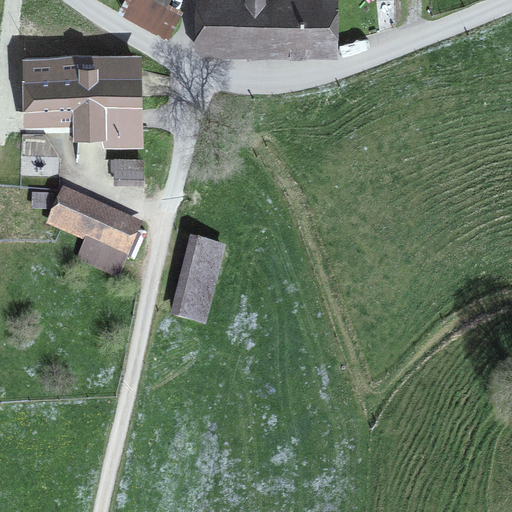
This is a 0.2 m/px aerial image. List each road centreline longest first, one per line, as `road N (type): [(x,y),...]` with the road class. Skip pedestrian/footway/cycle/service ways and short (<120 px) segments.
road 1 (track): [(104,511),(194,73),(296,200),(358,382),(371,390),(390,386),(434,339),(484,305),(511,301)]
road 2 (track): [(511,7),(330,74),(194,73),(77,0)]
